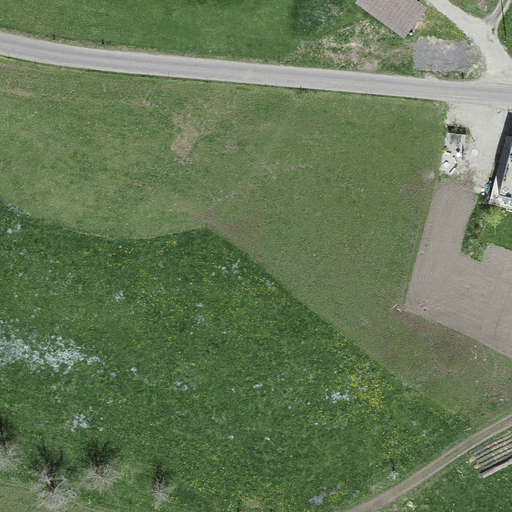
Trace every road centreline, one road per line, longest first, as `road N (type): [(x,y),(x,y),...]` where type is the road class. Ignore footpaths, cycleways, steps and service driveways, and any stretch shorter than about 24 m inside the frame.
road 1 (unclassified): [(511,95),(94,59),(0,42)]
road 2 (track): [(360,511),(511,419)]
